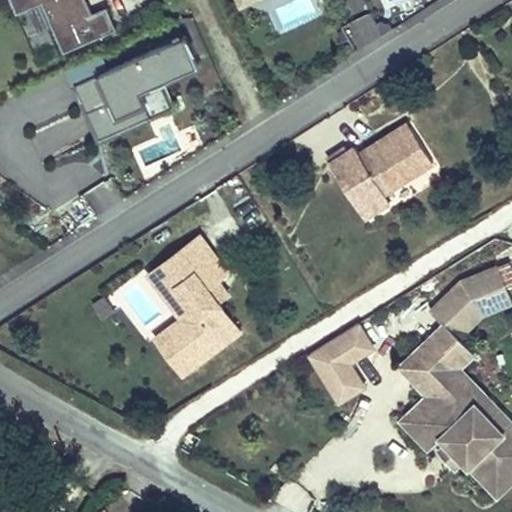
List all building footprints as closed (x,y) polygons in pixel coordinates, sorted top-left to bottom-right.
[(97,39),(79,0),(9,0),(16,15),(42,4),(64,53),(97,39)] [(115,31),(106,8),(91,14),(85,0),(79,0),(97,39),(115,31)] [(234,0),(238,8),(255,0),(234,0)] [(282,29),(316,13),(309,0),(291,0),(273,8),(282,29)] [(151,116),(139,91),(161,82),(197,66),(183,37),(98,75),(104,89),(96,93),(101,105),(87,112),(99,140),(151,116)] [(104,89),(98,75),(75,85),(87,112),(101,105),(96,93),(104,89)] [(171,107),(161,82),(139,91),(151,116),(171,107)] [(405,124),(356,153),(360,158),(408,128),(405,124)] [(353,148),(328,163),(363,219),(388,203),(383,194),(430,164),(408,128),(360,158),(356,153),(353,148)] [(199,234),(159,264),(161,266),(167,274),(200,319),(162,347),(181,373),(239,330),(217,300),(227,293),(217,279),(226,271),(199,234)] [(180,317),(154,336),(162,347),(200,319),(167,274),(161,266),(159,264),(147,273),(149,275),(179,315),(180,317)] [(458,341),(482,318),(474,300),(507,286),(499,267),(461,282),(430,312),(444,327),(458,341)] [(511,305),(511,298),(507,286),(474,300),(482,318),(511,305)] [(367,386),(352,362),(376,348),(359,319),(305,351),(337,404),(367,386)] [(458,341),(444,327),(399,369),(425,396),(427,399),(457,371),(472,356),(458,341)] [(426,453),(435,445),(416,425),(437,405),(446,414),(464,396),(500,434),(509,425),(457,371),(427,399),(425,396),(397,423),(426,453)] [(495,497),(511,481),(511,428),(509,425),(500,434),(464,396),(446,414),(437,405),(416,425),(435,445),(441,440),(444,443),(463,463),(495,497)] [(454,472),(463,463),(444,443),(434,453),(454,472)]
